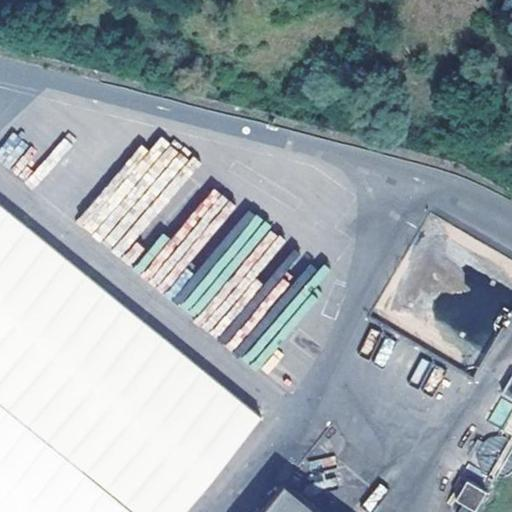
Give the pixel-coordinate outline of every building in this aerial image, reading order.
[(76,222),(103,245),(132,210),(117,198),(126,187),(114,177),(76,222)] [(180,511),(260,414),(0,204),(0,401),(136,511),(180,511)] [(501,426),(511,404),(511,373),(511,374),(489,421),(501,426)] [(479,433),(469,464),(494,471),(504,441),(479,433)] [(322,511),(284,481),(258,511),(322,511)] [(451,506),(464,511),(475,511),(485,491),(462,481),(451,506)]
